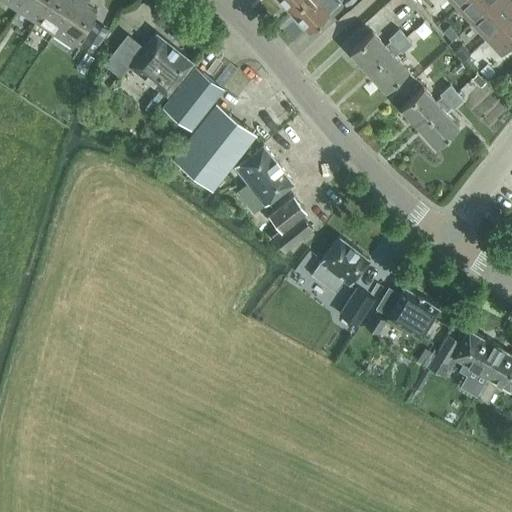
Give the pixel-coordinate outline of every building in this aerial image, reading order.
[(36,19),(48,0),(23,0),(18,8),(36,19)] [(54,31),(74,0),(48,0),(36,19),(54,31)] [(84,0),(74,0),(54,31),(73,43),(95,9),(84,2),(84,0)] [(279,0),(290,11),(301,0),(279,0)] [(318,0),(301,0),(290,11),(308,31),(329,12),(318,0)] [(471,21),(493,0),(461,0),(456,6),(471,21)] [(485,37),(511,12),(511,1),(510,0),(493,0),(471,21),(485,37)] [(511,43),(511,12),(485,37),(501,54),(511,43)] [(108,28),(95,19),(80,42),(93,51),(108,28)] [(442,30),(451,40),(458,33),(449,24),(442,30)] [(367,69),(405,35),(399,27),(388,37),(390,39),(385,44),(372,30),(350,50),(367,69)] [(188,66),(188,67),(193,60),(156,31),(143,47),(127,34),(105,62),(122,74),(130,64),(160,87),(146,105),(152,112),(168,91),(188,66)] [(34,38),(28,34),(21,43),(28,48),(34,38)] [(367,69),(385,88),(407,68),(394,54),(400,49),(401,51),(412,42),(405,35),(367,69)] [(454,50),(462,59),(470,51),(462,42),(454,50)] [(435,79),(456,60),(447,50),(426,69),(435,79)] [(191,69),(188,67),(188,66),(168,91),(172,94),(163,105),(190,126),(222,86),(195,64),(191,69)] [(418,125),(456,90),(449,83),(439,93),(441,95),(436,100),(423,86),(401,106),(418,125)] [(463,97),(456,90),(418,125),(436,144),(458,124),(445,110),(451,105),(452,107),(463,97)] [(211,188),(255,132),(215,101),(171,156),(211,188)] [(264,203),(293,180),(263,142),(234,165),(264,203)] [(280,228),(305,208),(292,192),(267,212),(280,228)] [(312,226),(301,212),(273,233),(284,248),(312,226)] [(369,257),(354,246),(339,234),(319,261),(310,273),(335,291),(344,280),(349,284),(369,257)] [(320,254),(309,246),(297,263),(308,271),(320,254)] [(356,284),(338,312),(356,324),(374,296),(356,284)] [(400,293),(388,286),(376,306),(386,313),(420,334),(439,305),(405,284),(400,293)] [(387,317),(374,309),(366,323),(378,331),(387,317)] [(452,354),(487,375),(503,347),(468,327),(452,354)] [(424,346),(417,358),(427,364),(435,352),(424,346)] [(511,352),(503,347),(487,375),(476,394),(487,400),(498,381),(509,388),(511,383),(511,352)]
